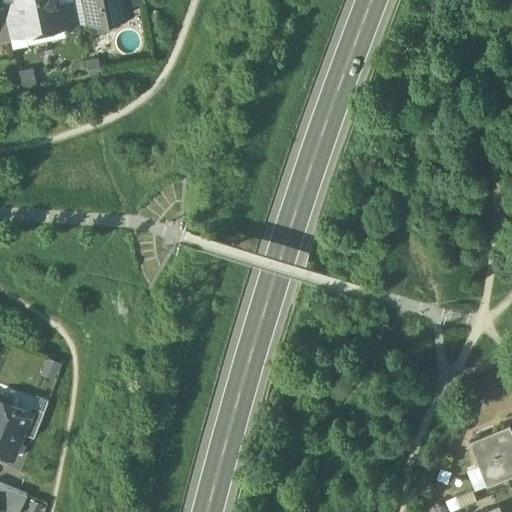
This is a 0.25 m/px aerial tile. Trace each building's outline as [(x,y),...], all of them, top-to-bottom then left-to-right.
[(17,0),(13,0),(4,2),(5,7),(11,37),(26,34),(25,26),(23,26),(17,0)] [(60,0),(17,0),(23,26),(25,26),(62,19),(64,18),(61,3),(60,0)] [(74,0),(73,0),(61,3),(64,18),(62,19),(64,26),(79,23),(74,0)] [(86,0),(91,22),(114,18),(113,12),(129,8),(128,5),(127,0),(86,0)] [(5,7),(0,7),(0,40),(11,38),(11,37),(5,7)] [(31,410),(12,402),(9,396),(2,393),(0,393),(0,451),(13,456),(23,432),(32,410),(31,410)] [(45,410),(33,405),(31,410),(32,410),(23,432),(35,437),(45,410)] [(511,431),(509,425),(470,441),(488,484),(511,473),(511,431)] [(19,511),(27,494),(0,483),(0,507),(2,508),(9,511),(19,511)]
